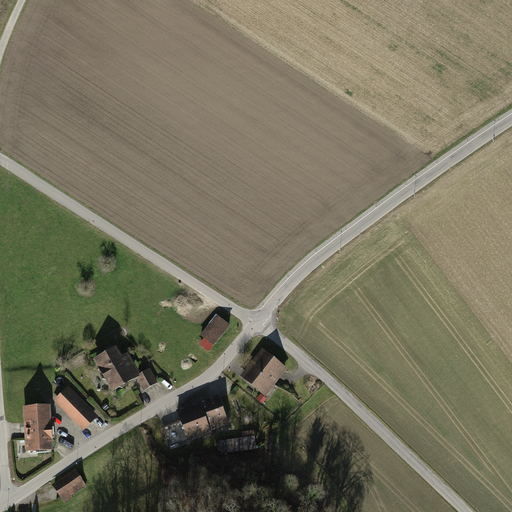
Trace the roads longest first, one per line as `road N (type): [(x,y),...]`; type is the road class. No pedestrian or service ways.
road 1 (tertiary): [(511,119),(331,248),(257,322)]
road 2 (residential): [(257,322),(188,392),(7,501)]
road 3 (residential): [(0,158),(257,322)]
road 4 (tertiary): [(257,322),(466,511)]
